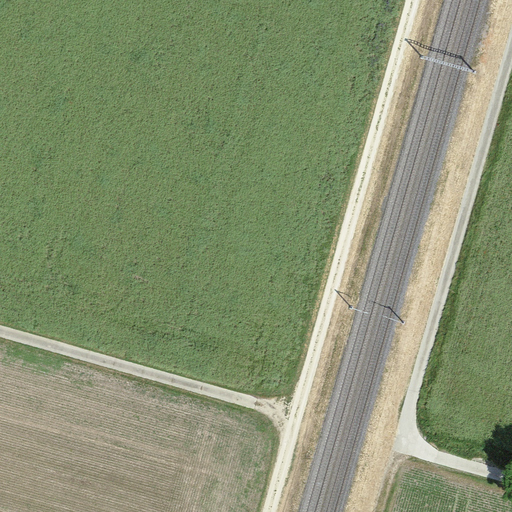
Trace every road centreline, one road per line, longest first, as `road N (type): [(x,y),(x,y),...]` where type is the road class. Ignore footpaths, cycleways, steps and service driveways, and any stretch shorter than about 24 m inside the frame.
road 1 (track): [(414,0),(268,511)]
road 2 (track): [(511,476),(407,445),(511,68)]
road 3 (track): [(0,332),(295,417)]
